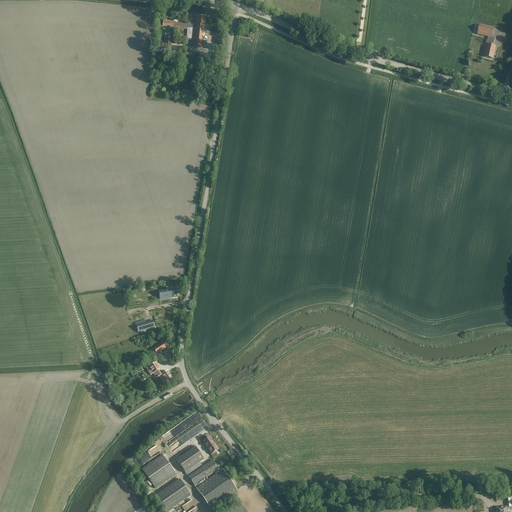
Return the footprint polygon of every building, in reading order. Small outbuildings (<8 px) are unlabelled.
[(165,28),(165,37),(164,37),(164,44),(158,43),(157,48),(161,48),(161,49),(171,50),(173,28),(187,29),(186,40),(191,40),(190,47),(200,48),(203,17),(196,16),(195,25),(192,25),(192,23),(163,20),(163,21),(162,27),(165,28)] [(494,28),(480,25),(477,35),(492,38),(494,28)] [(494,42),(487,41),(485,48),(487,48),(485,57),(493,59),(496,47),(493,46),(494,42)] [(181,54),(166,52),(165,58),(180,61),(181,54)] [(166,290),(158,291),(159,294),(160,298),(172,296),(172,298),(178,297),(176,289),(166,290)] [(153,321),(136,326),(138,332),(155,328),(153,321)] [(163,343),(153,349),(156,354),(166,348),(163,343)] [(155,363),(149,367),(153,374),(154,373),(157,378),(159,377),(161,380),(163,384),(166,382),(172,379),(168,371),(162,375),(155,363)] [(203,441),(208,448),(209,450),(208,451),(211,455),(219,449),(215,443),(214,444),(209,437),(203,441)] [(176,461),(185,474),(203,460),(195,448),(176,461)] [(143,470),(156,489),(176,475),(163,456),(143,470)] [(223,471),(220,472),(212,461),(188,478),(210,509),(237,490),(223,471)] [(155,495),(166,511),(190,496),(179,479),(155,495)] [(507,511),(507,510),(511,509),(511,496),(506,498),(507,507),(496,508),(496,511),(507,511)]
